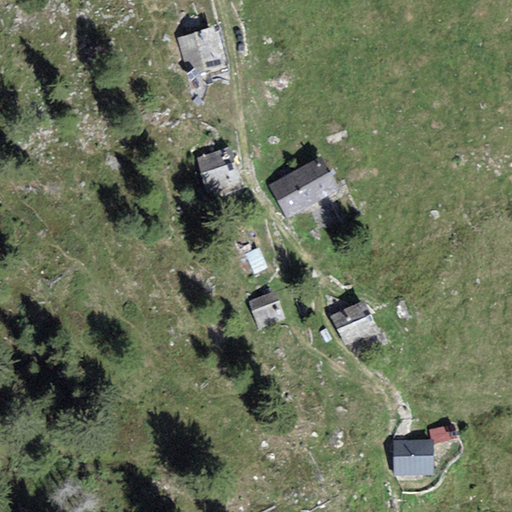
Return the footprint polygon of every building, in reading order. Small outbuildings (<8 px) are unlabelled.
[(210,33),(180,41),(189,74),(219,66),(210,33)] [(209,193),(239,184),(230,152),(200,161),(209,193)] [(319,165),(273,188),(286,216),(333,193),(319,165)] [(274,295),(249,305),(258,328),(283,318),(274,295)] [(361,306),(333,318),(346,347),(374,334),(361,306)] [(454,444),(453,430),(435,431),(436,445),(454,444)] [(429,443),(395,444),(396,475),(429,474),(429,443)]
